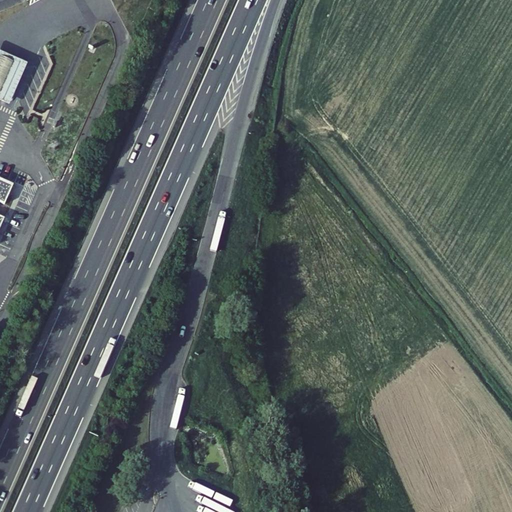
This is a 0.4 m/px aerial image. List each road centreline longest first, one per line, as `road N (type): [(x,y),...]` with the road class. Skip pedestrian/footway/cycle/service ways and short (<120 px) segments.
road 1 (motorway): [(26,511),(253,0)]
road 2 (motorway): [(213,0),(0,482)]
road 3 (motorway): [(164,466),(167,377),(275,0)]
